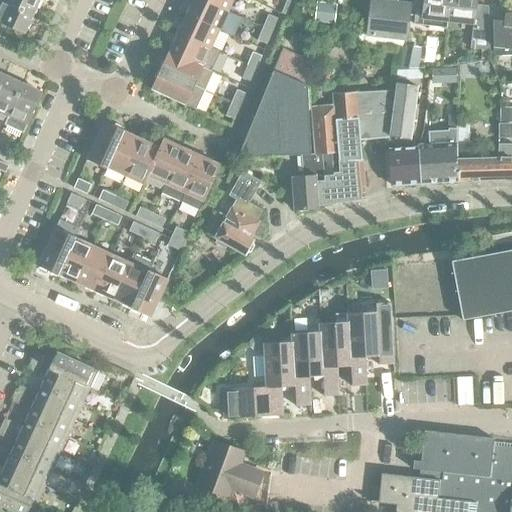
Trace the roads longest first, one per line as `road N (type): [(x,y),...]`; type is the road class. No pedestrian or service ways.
road 1 (residential): [(147,358),(319,227),(436,201),(511,195)]
road 2 (residential): [(257,434),(511,419)]
road 3 (residential): [(0,239),(73,77)]
road 4 (residential): [(161,0),(117,97),(73,77)]
road 5 (residential): [(147,358),(22,299)]
